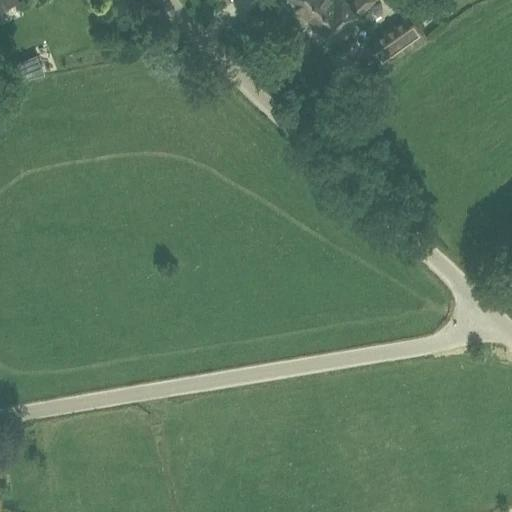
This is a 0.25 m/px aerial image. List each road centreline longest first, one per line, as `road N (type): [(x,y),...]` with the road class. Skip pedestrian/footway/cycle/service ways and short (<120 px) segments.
road 1 (unclassified): [(0,415),(510,329)]
road 2 (unclassified): [(510,329),(169,0)]
